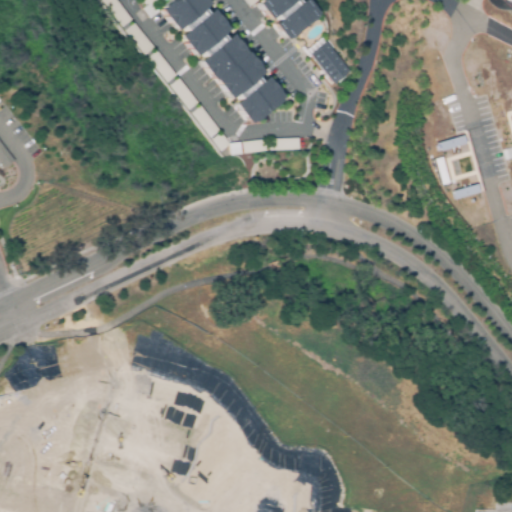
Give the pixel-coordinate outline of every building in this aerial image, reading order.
[(98,1),(99,0),(112,0),(129,20),(119,28),(98,1)] [(159,14),(176,0),(199,0),(217,24),(187,48),(159,14)] [(253,5),(258,0),(299,0),(310,14),(280,39),(253,5)] [(123,31),(132,24),(150,48),(141,55),(123,31)] [(198,63),(230,37),(255,72),(225,97),(198,63)] [(307,54),(323,41),(347,73),(331,86),(307,54)] [(144,59),(153,52),(172,76),(163,83),(144,59)] [(230,104),(261,78),(278,97),(247,123),(230,104)] [(166,87),(175,80),(194,103),(184,111),(166,87)] [(188,115),(197,108),(215,131),(206,138),(188,115)] [(209,141),(218,135),(225,144),(216,151),(209,141)] [(267,139),(296,138),(296,148),(268,150),(267,139)] [(240,143),(262,140),(263,151),(241,154),(240,143)] [(226,145),(237,144),(239,155),(227,157),(226,145)] [(3,170),(0,165),(0,146),(12,162),(3,170)]
